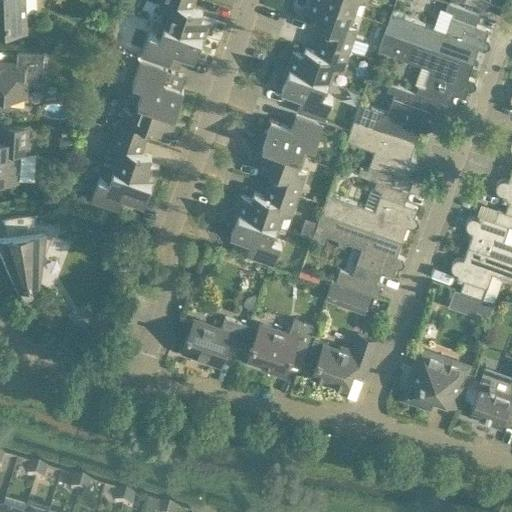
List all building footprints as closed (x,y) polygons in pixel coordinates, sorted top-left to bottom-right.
[(0,0),(0,30),(4,31),(27,30),(27,28),(31,25),(30,16),(26,14),(25,0),(0,0)] [(160,0),(159,6),(164,8),(160,21),(204,36),(210,20),(199,17),(202,10),(191,6),(193,0),(160,0)] [(349,48),(357,26),(347,23),(351,10),(321,0),(310,0),(306,12),(316,16),(314,22),(324,26),(320,38),(349,48)] [(321,0),(351,10),(361,14),(366,1),(366,0),(321,0)] [(487,9),(490,0),(489,0),(477,0),(476,4),(487,9)] [(485,36),(489,28),(476,23),(480,12),(448,1),(445,8),(453,11),(446,30),(391,11),(384,30),(473,61),(478,47),(484,49),(488,38),(485,36)] [(150,31),(142,53),(150,56),(169,63),(176,66),(181,53),(194,58),(198,47),(200,48),(204,36),(160,21),(156,33),(150,31)] [(470,89),(474,78),(468,75),(473,61),(384,30),(378,49),(432,68),(426,87),(418,84),(416,91),(416,92),(421,94),(447,103),(452,92),(464,96),(467,88),(470,89)] [(112,32),(108,42),(118,45),(121,38),(119,34),(112,32)] [(341,70),(349,48),(320,38),(315,50),(305,46),(303,53),(293,49),(287,65),(327,79),(331,67),(341,70)] [(108,45),(104,56),(117,60),(120,49),(108,45)] [(0,104),(2,105),(10,105),(11,95),(25,96),(26,80),(42,81),(43,52),(37,51),(17,50),(16,63),(0,62),(0,104)] [(140,59),(132,82),(138,84),(133,96),(177,112),(182,100),(179,99),(183,88),(163,81),(167,69),(148,62),(140,59)] [(325,118),(332,95),(322,92),(327,79),(287,65),(283,77),(285,78),(281,89),(302,96),(297,108),(316,115),(325,118)] [(427,117),(430,110),(417,104),(421,94),(416,92),(416,91),(389,82),(387,89),(394,92),(388,111),(359,101),(353,120),(415,142),(420,128),(426,130),(430,119),(427,117)] [(123,106),(116,128),(145,139),(149,127),(159,131),(162,124),(172,127),(177,112),(133,96),(129,108),(123,106)] [(315,146),(323,123),(314,120),(295,114),(291,126),(271,119),(267,130),(265,129),(260,141),(300,155),(304,142),(315,146)] [(412,170),(416,159),(410,157),(415,142),(353,120),(346,139),(374,149),(368,168),(360,165),(357,173),(376,179),(389,184),(393,173),(406,177),(409,169),(412,170)] [(29,151),(31,125),(0,122),(0,125),(5,126),(4,139),(0,138),(0,178),(18,180),(20,150),(29,151)] [(116,128),(108,151),(113,153),(109,165),(153,181),(159,165),(149,161),(151,154),(141,151),(145,139),(116,128)] [(298,193),(306,171),(296,167),(300,155),(260,141),(255,157),(265,160),(263,167),(273,171),(268,183),(298,193)] [(99,176),(91,198),(99,201),(118,208),(123,195),(143,203),(147,192),(149,193),(153,181),(109,165),(105,178),(99,176)] [(511,166),(508,179),(506,179),(505,178),(503,178),(502,179),(500,179),(499,180),(498,181),(497,182),(496,184),(496,185),(496,187),(496,188),(496,190),(497,191),(498,192),(499,193),(501,194),(502,194),(501,197),(508,200),(505,210),(511,212),(511,166)] [(414,215),(417,206),(404,202),(408,190),(389,184),(376,179),(374,186),(381,189),(375,208),(327,191),(321,210),(402,239),(407,225),(413,227),(417,216),(414,215)] [(290,215),(298,193),(268,183),(264,194),(254,191),(252,197),(242,194),(236,210),(276,224),(280,211),(290,215)] [(511,212),(505,210),(488,204),(481,202),(477,213),(479,214),(478,216),(476,216),(475,215),(473,215),(472,216),(470,216),(469,217),(468,218),(467,219),(466,221),(466,222),(466,224),(466,225),(466,227),(467,228),(468,229),(469,230),(471,231),(472,231),(468,245),(511,260),(511,241),(503,239),(508,224),(511,225),(511,212)] [(274,263),(282,240),(271,236),(276,224),(236,210),(232,222),(234,223),(230,233),(251,240),(246,253),(265,259),(274,263)] [(321,210),(314,229),(361,246),(356,261),(352,272),(340,268),(336,280),(357,287),(361,275),(376,281),(380,270),(393,274),(396,266),(399,267),(403,256),(397,254),(402,239),(321,210)] [(38,221),(37,213),(2,217),(2,218),(4,218),(6,234),(0,234),(0,239),(5,251),(4,254),(4,257),(4,260),(5,263),(6,266),(7,269),(8,272),(10,275),(12,277),(14,280),(16,282),(18,284),(21,286),(19,287),(23,295),(24,296),(25,297),(26,298),(28,299),(29,299),(31,299),(32,298),(34,297),(35,296),(36,295),(36,294),(37,292),(40,263),(56,225),(53,223),(50,222),(47,221),(44,221),(41,221),(38,221)] [(451,264),(451,266),(451,267),(452,269),(453,270),(454,271),(455,272),(456,273),(458,273),(457,276),(464,279),(460,289),(479,296),(481,297),(483,298),(492,272),(511,278),(511,260),(468,245),(463,258),(461,258),(460,257),(458,257),(457,257),(455,258),(454,259),(453,260),(452,261),(451,263),(451,264)] [(318,281),(320,274),(301,268),(298,275),(318,281)] [(331,278),(324,297),(363,311),(370,292),(357,287),(336,280),(331,278)] [(245,297),(243,303),(245,305),(252,308),(254,300),(245,297)] [(481,297),(476,310),(488,315),(493,301),(483,298),(481,297)] [(239,346),(246,327),(247,323),(225,315),(220,328),(193,318),(182,349),(221,363),(228,342),(239,346)] [(254,337),(247,356),(263,362),(262,365),(269,368),(285,373),(289,362),(300,366),(306,349),(314,325),(293,317),(288,332),(259,322),(254,337)] [(315,338),(309,355),(317,358),(311,375),(346,387),(352,369),(365,373),(377,339),(358,332),(353,348),(341,344),(339,347),(323,341),(315,338)] [(417,357),(404,395),(430,405),(433,397),(454,405),(456,396),(463,378),(467,365),(446,357),(420,348),(417,357)] [(478,388),(471,407),(481,411),(478,418),(501,426),(505,414),(511,416),(511,374),(511,375),(501,371),(495,386),(480,381),(478,388)] [(35,479),(39,467),(29,464),(26,477),(35,479)] [(42,482),(46,469),(39,467),(35,479),(42,482)] [(79,493),(82,481),(74,478),(70,491),(79,493)] [(87,496),(90,483),(82,481),(79,493),(87,496)] [(122,507),(126,494),(117,492),(113,504),(122,507)] [(130,509),(133,497),(126,494),(122,507),(130,509)]
